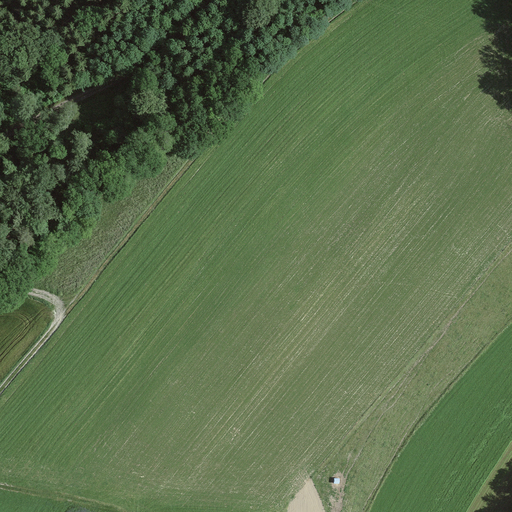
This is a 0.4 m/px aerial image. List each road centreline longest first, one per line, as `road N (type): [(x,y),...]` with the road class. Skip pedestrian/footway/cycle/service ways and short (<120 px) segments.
road 1 (track): [(63,314),(276,68),(359,0)]
road 2 (track): [(0,289),(44,294),(63,314),(0,390)]
road 3 (track): [(126,511),(0,487)]
